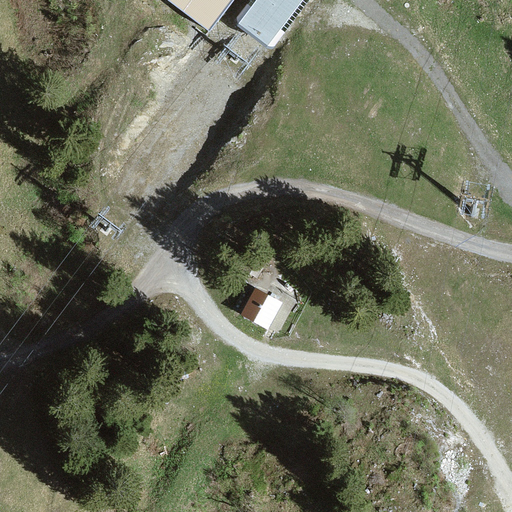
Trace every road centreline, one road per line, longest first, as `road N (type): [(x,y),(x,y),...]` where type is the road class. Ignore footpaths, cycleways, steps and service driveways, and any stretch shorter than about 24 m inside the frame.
road 1 (track): [(0,338),(14,355),(90,326),(175,263),(225,323),(281,350),(433,386),(511,452)]
road 2 (track): [(0,373),(107,328),(218,222),(274,183),(511,252)]
